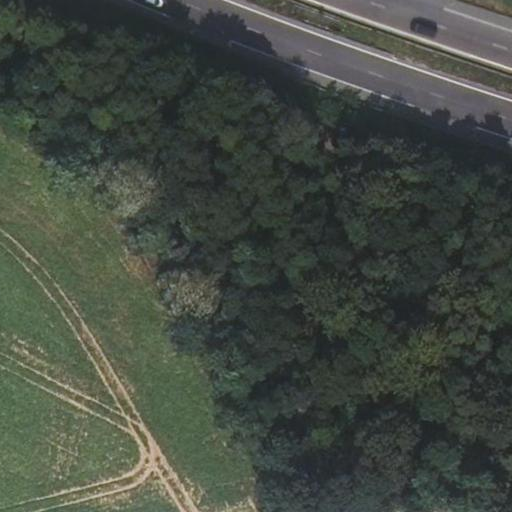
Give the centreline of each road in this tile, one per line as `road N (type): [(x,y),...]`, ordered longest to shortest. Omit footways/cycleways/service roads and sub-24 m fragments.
road 1 (track): [(324,0),(326,161),(344,224),(366,264),(399,296),(444,312),(511,312)]
road 2 (trunk): [(139,0),(511,124)]
road 3 (trunk): [(511,52),(346,0)]
